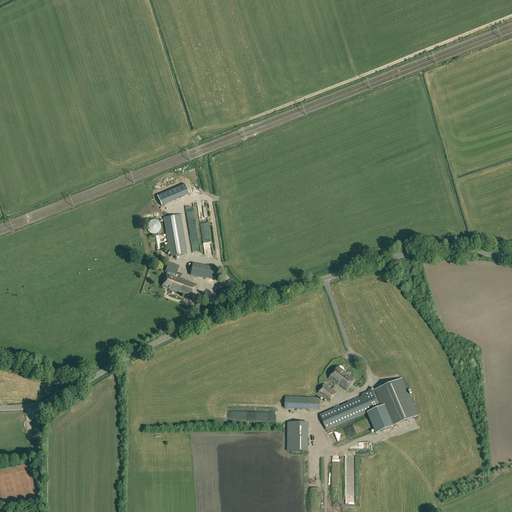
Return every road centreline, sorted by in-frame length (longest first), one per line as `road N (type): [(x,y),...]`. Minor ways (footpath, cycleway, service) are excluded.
road 1 (tertiary): [(0,408),(52,400),(182,329),(368,263),(429,250),(511,256)]
road 2 (track): [(249,119),(511,16)]
road 3 (track): [(201,157),(218,262),(248,304)]
